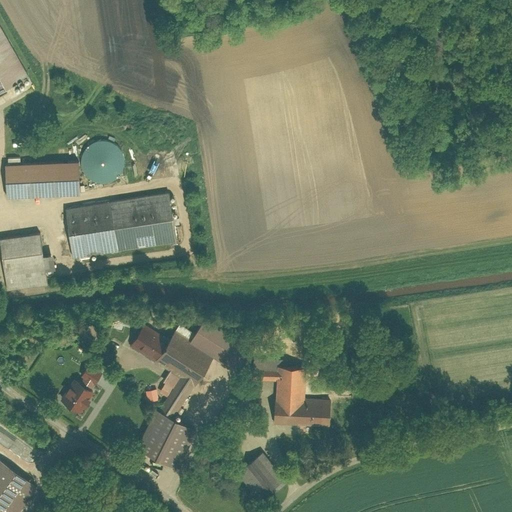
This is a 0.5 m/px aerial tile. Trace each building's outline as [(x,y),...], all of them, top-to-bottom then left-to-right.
[(0,95),(33,76),(0,20),(0,95)] [(78,159),(4,163),(6,196),(80,192),(78,159)] [(171,191),(65,208),(74,260),(179,244),(171,191)] [(45,253),(42,231),(2,236),(9,287),(49,282),(47,269),(45,253)] [(45,253),(47,269),(59,267),(57,252),(45,253)] [(208,316),(193,341),(235,366),(250,341),(208,316)] [(159,359),(173,337),(148,321),(134,343),(159,359)] [(215,357),(176,332),(173,337),(159,359),(173,368),(195,382),(197,384),(215,357)] [(281,357),(261,357),(261,379),(280,379),(280,363),(281,357)] [(308,364),(280,363),(280,379),(278,421),(332,423),(333,398),(307,398),(308,364)] [(195,382),(173,368),(166,380),(167,381),(162,390),(170,395),(163,406),(175,414),(195,382)] [(76,379),(65,399),(81,408),(93,388),(91,387),(95,379),(87,375),(83,382),(76,379)] [(158,384),(148,387),(150,400),(161,398),(158,384)] [(199,427),(158,407),(139,446),(181,466),(199,427)] [(288,480),(266,450),(238,470),(261,500),(288,480)] [(17,511),(38,484),(0,456),(0,511),(17,511)]
